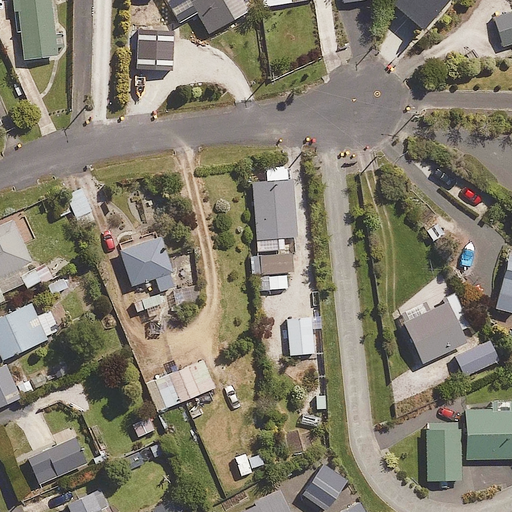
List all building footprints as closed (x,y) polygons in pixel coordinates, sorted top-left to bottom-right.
[(57,55),(50,0),(15,0),(22,59),(57,55)] [(249,10),(243,0),(192,0),(191,1),(210,32),(249,10)] [(450,0),(393,0),(392,1),(425,30),(450,0)] [(511,43),(511,12),(496,18),(504,46),(511,43)] [(296,236),(291,165),(269,167),(270,181),(253,182),(257,239),(296,236)] [(83,188),(66,195),(79,228),(97,221),(83,188)] [(33,263),(13,218),(0,223),(0,303),(7,300),(4,294),(21,286),(23,290),(41,282),(51,277),(46,266),(36,270),(33,263)] [(176,286),(162,235),(121,247),(131,285),(156,278),(160,291),(176,286)] [(291,253),(254,255),(255,273),(292,271),(291,253)] [(511,253),(500,293),(511,296),(511,253)] [(65,273),(45,284),(52,297),(72,286),(65,273)] [(287,288),(286,275),(258,277),(259,290),(287,288)] [(159,293),(134,301),(137,312),(163,305),(159,293)] [(470,325),(457,296),(404,320),(423,363),(468,342),(462,329),(470,325)] [(53,336),(37,301),(0,317),(0,352),(3,359),(53,336)] [(312,317),(289,318),(290,354),(314,353),(312,317)] [(500,360),(491,340),(456,356),(465,375),(500,360)] [(0,406),(33,392),(19,360),(0,368),(0,406)] [(215,388),(204,361),(147,384),(158,411),(215,388)] [(511,400),(494,401),(494,409),(467,410),(468,459),(511,457),(511,400)] [(217,409),(199,422),(207,432),(224,419),(217,409)] [(461,429),(427,430),(428,480),(462,480),(461,429)] [(76,437),(67,441),(29,458),(40,484),(88,463),(76,437)] [(348,480),(325,463),(303,493),(326,510),(348,480)] [(98,487),(68,504),(72,511),(105,511),(104,509),(109,506),(98,487)] [(178,511),(173,499),(152,509),(153,511),(178,511)] [(283,511),(278,499),(249,511),(283,511)] [(365,511),(360,502),(342,511),(365,511)]
